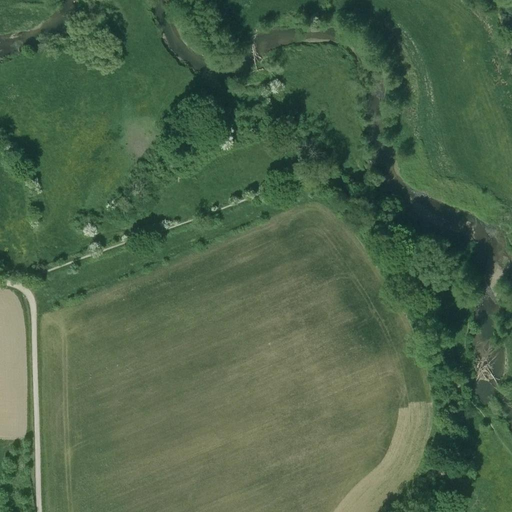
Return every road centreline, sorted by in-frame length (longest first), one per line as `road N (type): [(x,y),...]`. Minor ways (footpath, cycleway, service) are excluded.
road 1 (unknown): [(427,511),(447,486),(460,432),(456,377),(435,315),(401,246),(356,204),(312,178),(42,273),(0,271)]
road 2 (track): [(40,511),(30,295),(0,281)]
